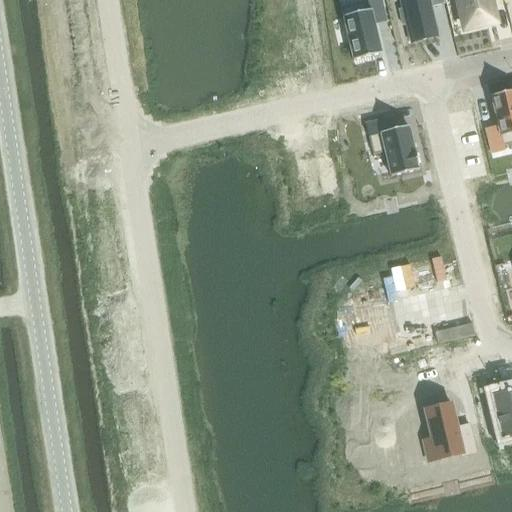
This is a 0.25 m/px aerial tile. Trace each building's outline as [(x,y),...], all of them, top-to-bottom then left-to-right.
[(338,0),(353,62),(381,55),(374,25),(386,23),(380,0),(338,0)] [(406,26),(410,43),(438,37),(431,9),(445,6),(443,0),(407,0),(400,2),(403,10),(399,11),(403,27),(406,26)] [(456,0),(463,29),(482,25),(483,27),(495,24),(489,0),(456,0)] [(497,128),(485,130),(491,155),(505,152),(503,147),(511,144),(511,92),(490,97),(497,128)] [(391,119),(365,125),(373,156),(384,154),(390,178),(418,171),(408,127),(394,131),(391,119)] [(511,392),(498,396),(506,434),(511,432),(511,392)] [(422,435),(414,436),(419,457),(452,450),(454,461),(468,458),(462,433),(450,436),(443,406),(416,413),(422,435)]
